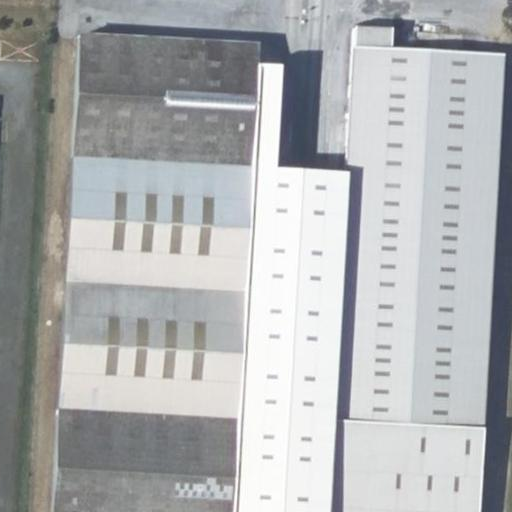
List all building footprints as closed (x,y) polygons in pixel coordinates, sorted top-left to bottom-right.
[(353,26),(352,50),(390,52),(391,28),(353,26)] [(75,42),(49,511),(228,511),(251,64),(252,53),(75,42)] [(346,169),(333,423),(481,430),(499,57),(471,56),(390,52),(352,50),(346,169)] [(274,65),(251,64),(228,511),(327,511),(346,169),(269,166),(274,65)] [(477,511),(481,430),(333,423),(328,511),(477,511)]
